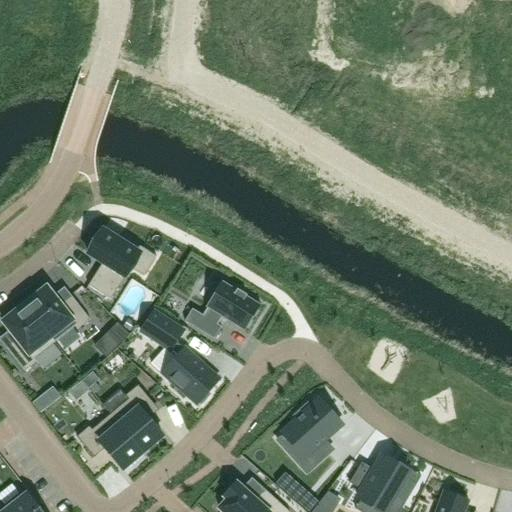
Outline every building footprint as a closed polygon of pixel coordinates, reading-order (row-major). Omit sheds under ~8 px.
[(103,230),(88,254),(103,263),(88,286),(111,300),(143,249),(121,234),(118,240),(103,230)] [(193,309),(185,321),(214,339),(222,327),(218,325),(223,318),(245,332),(261,305),(222,281),(206,308),(207,308),(203,315),(193,309)] [(28,301),(24,304),(55,343),(75,327),(77,330),(90,320),(71,295),(60,304),(54,296),(47,287),(29,301),(28,301)] [(21,307),(3,322),(10,331),(16,339),(5,347),(24,371),(37,362),(34,359),(55,343),(24,304),(20,307),(21,307)] [(154,312),(141,332),(170,351),(171,350),(177,356),(162,373),(197,405),(198,404),(200,406),(211,394),(209,392),(220,380),(184,348),(183,349),(176,343),(184,331),(154,312)] [(135,326),(128,321),(124,327),(131,331),(135,326)] [(130,335),(118,323),(109,332),(121,344),(130,335)] [(89,389),(99,380),(93,372),(83,381),(89,389)] [(128,399),(110,414),(143,453),(163,436),(148,419),(145,415),(155,406),(138,385),(125,396),(128,399)] [(52,404),(44,394),(33,403),(41,413),(52,404)] [(296,420),(282,433),(282,434),(305,458),(325,440),(342,425),(319,400),(312,406),(308,401),(292,416),(296,420)] [(89,427),(77,437),(94,457),(105,448),(123,470),(143,453),(110,414),(92,430),(89,427)] [(361,463),(349,483),(361,491),(357,499),(378,511),(383,511),(393,497),(404,504),(416,485),(404,478),(408,472),(382,457),(374,471),(361,463)] [(227,499),(219,508),(222,511),(289,511),(265,490),(257,499),(255,500),(236,483),(224,497),(227,499)] [(296,484),(288,494),(308,511),(309,511),(318,503),(296,484)] [(21,492),(3,507),(6,511),(44,511),(36,501),(35,502),(32,505),(23,495),(21,492)] [(443,492),(435,511),(465,511),(469,502),(443,492)]
